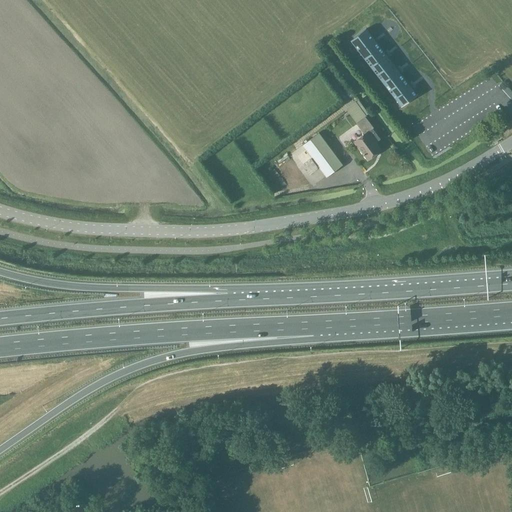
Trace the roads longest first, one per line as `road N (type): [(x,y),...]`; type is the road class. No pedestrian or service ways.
road 1 (tertiary): [(0,211),(130,231),(276,224),(401,199),(511,143)]
road 2 (trunk): [(0,450),(135,367),(348,323)]
road 3 (trunk): [(356,294),(97,288),(0,272)]
road 4 (trunk): [(356,294),(0,318)]
road 5 (trunk): [(0,347),(348,323)]
road 6 (trunk): [(348,323),(511,312)]
road 7 (trunk): [(511,283),(356,294)]
